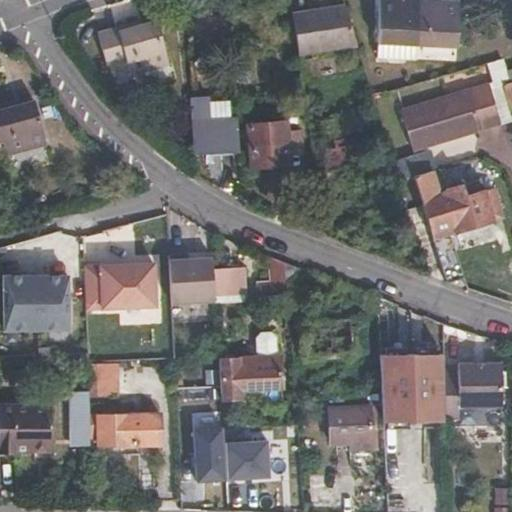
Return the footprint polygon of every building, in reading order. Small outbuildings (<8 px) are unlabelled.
[(415,44),(417,0),(394,0),(394,2),(376,1),(375,42),(415,44)] [(437,0),(433,0),(417,0),(415,44),(455,46),(458,6),(436,5),(437,0)] [(357,44),(345,2),(291,10),(298,54),(357,44)] [(154,22),(134,27),(133,23),(94,34),(105,69),(123,63),(126,71),(165,59),(154,22)] [(415,44),(375,42),(374,59),(414,62),(415,44)] [(169,73),(165,59),(126,71),(131,85),(169,73)] [(501,123),(489,82),(401,110),(413,150),(501,123)] [(201,122),(232,120),(231,102),(211,102),(210,96),(190,97),(194,155),(203,155),(201,122)] [(0,116),(8,145),(11,158),(50,147),(39,108),(20,114),(19,109),(0,114),(0,116)] [(239,155),(237,119),(232,120),(201,122),(203,155),(203,157),(239,155)] [(250,125),(253,168),(292,165),(289,123),(250,125)] [(335,143),(336,150),(323,155),(332,193),(344,190),(341,177),(355,173),(346,140),(335,143)] [(440,199),(431,170),(412,176),(445,281),(447,282),(464,277),(453,244),(445,246),(443,236),(504,218),(495,189),(488,191),(486,180),(446,192),(440,199)] [(211,244),(247,259),(246,246),(210,232),(211,244)] [(271,287),(287,286),(285,262),(279,260),(246,246),(247,259),(270,269),(271,287)] [(170,302),(214,300),(213,289),(212,270),(212,257),(188,259),(187,253),(168,254),(170,302)] [(287,286),(288,306),(300,306),(299,289),(319,296),(327,278),(285,262),(287,286)] [(157,312),(155,269),(86,271),(87,314),(157,312)] [(234,269),(212,270),(213,289),(235,287),(234,269)] [(66,328),(66,276),(3,276),(3,327),(66,328)] [(355,304),(377,314),(376,297),(373,297),(361,292),(355,304)] [(363,351),(360,318),(303,322),(306,360),(350,357),(351,352),(363,351)] [(255,357),(257,386),(280,384),(279,356),(275,356),(274,336),(270,331),(259,332),(255,337),(256,357),(255,357)] [(444,415),(442,364),(441,353),(379,355),(382,422),(444,417),(444,415)] [(442,364),(444,415),(459,414),(459,401),(500,400),(498,356),(457,357),(457,363),(442,364)] [(240,388),(257,386),(255,357),(218,359),(220,399),(239,397),(240,388)] [(115,380),(88,380),(88,392),(88,397),(116,396),(115,380)] [(72,447),(90,446),(89,415),(88,397),(88,392),(78,392),(78,400),(71,400),(72,447)] [(0,406),(0,451),(49,451),(49,406),(0,406)] [(371,408),(330,410),(332,447),(372,445),(371,408)] [(89,415),(90,446),(160,444),(159,413),(89,415)] [(223,438),(222,430),(177,432),(179,474),(268,469),(265,435),(223,438)]
